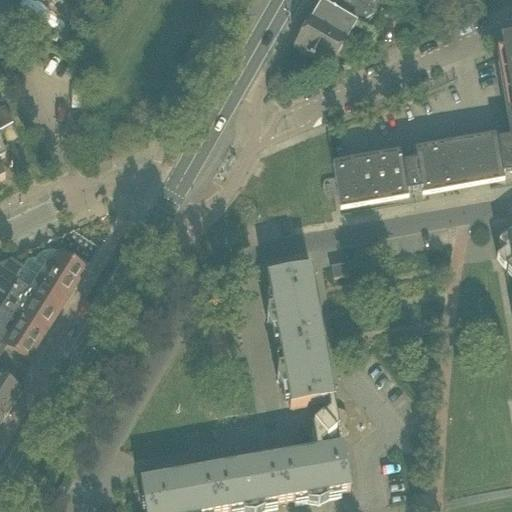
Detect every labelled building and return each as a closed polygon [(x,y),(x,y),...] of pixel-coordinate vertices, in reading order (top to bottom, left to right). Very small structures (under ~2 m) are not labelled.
[(386,10),(368,0),(324,0),(321,6),(321,5),(294,51),(329,72),(338,58),(346,63),(346,64),(358,58),(357,58),(343,49),(356,27),(371,36),(386,10)] [(332,167),(340,211),(409,199),(408,195),(421,193),(422,197),(504,183),(504,179),(511,177),(511,57),(496,60),(497,66),(509,134),(511,141),(510,141),(511,143),(498,146),(498,144),(497,144),(496,138),(332,167)] [(506,253),(497,260),(503,268),(505,271),(511,266),(511,264),(511,263),(511,234),(499,245),(506,253)] [(44,337),(86,272),(60,255),(59,256),(56,254),(51,253),(45,255),(38,256),(35,260),(27,261),(15,281),(0,271),(0,308),(1,309),(44,337)] [(351,278),(349,266),(331,270),(333,282),(351,278)] [(290,411),(327,405),(334,403),(331,388),(325,389),(307,287),(313,286),(311,273),(267,281),(290,411)] [(29,362),(29,361),(44,337),(1,309),(0,310),(0,358),(7,348),(29,362)] [(0,418),(3,421),(22,392),(0,375),(0,418)] [(311,430),(311,431),(317,460),(334,457),(333,448),(348,435),(330,414),(311,430)] [(334,457),(317,460),(154,489),(153,483),(141,485),(145,511),(242,511),(350,493),(343,456),(334,457)]
